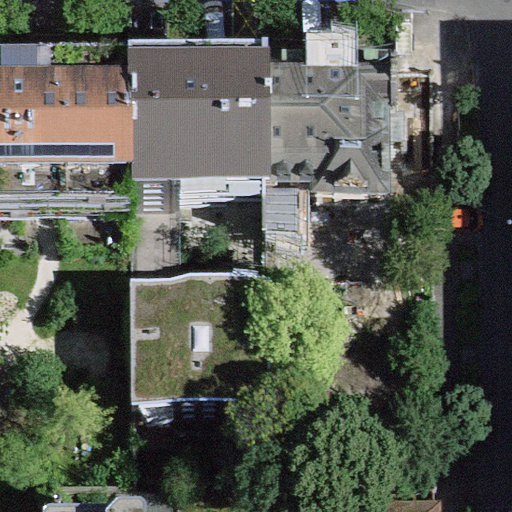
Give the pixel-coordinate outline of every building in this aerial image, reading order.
[(264,198),(264,239),(273,239),(297,239),(297,196),(317,196),(317,204),(334,204),(334,205),(366,205),(366,204),(384,204),(384,168),(384,148),(382,147),(382,124),(395,123),(394,73),(352,73),(352,72),(318,72),(318,74),(263,74),(264,198)] [(132,209),(132,215),(132,298),(160,298),(177,298),(177,198),(261,198),(264,198),(263,74),(151,74),(131,75),(131,185),(131,189),(132,209)] [(129,215),(132,215),(132,209),(131,189),(131,185),(131,75),(49,75),(17,75),(0,75),(0,215),(35,215),(129,215)] [(135,419),(265,418),(265,298),(177,298),(160,298),(132,298),(133,401),(134,419),(135,419)] [(285,511),(285,493),(266,493),(177,494),(177,495),(177,496),(177,511),(285,511)] [(337,511),(337,493),(285,493),(285,511),(337,511)]
